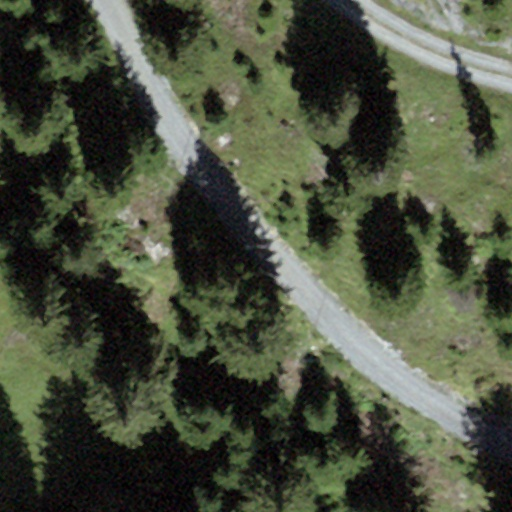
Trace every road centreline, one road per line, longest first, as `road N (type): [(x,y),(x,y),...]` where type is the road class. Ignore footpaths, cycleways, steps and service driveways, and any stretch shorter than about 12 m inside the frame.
road 1 (track): [(100,0),(188,156),(410,395),(511,444)]
road 2 (track): [(511,76),(370,19),(349,0)]
